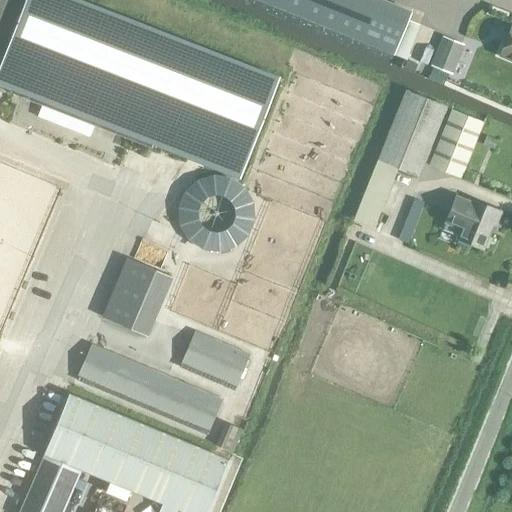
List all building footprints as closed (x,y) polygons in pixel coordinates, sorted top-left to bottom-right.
[(79,0),(0,0),(0,85),(11,89),(10,93),(151,148),(152,144),(240,178),(279,78),(79,0)] [(381,0),(257,0),(394,55),(411,12),(381,0)] [(511,24),(511,25),(500,55),(511,59),(511,24)] [(462,43),(443,36),(431,66),(450,73),(462,43)] [(404,90),(376,159),(375,158),(351,218),(371,226),(395,166),(415,174),(443,105),(404,90)] [(460,178),(483,122),(452,109),(429,165),(460,178)] [(446,222),(461,228),(458,236),(483,246),(493,222),(496,223),(501,210),(470,198),(470,200),(457,195),(446,222)] [(409,239),(425,200),(415,196),(400,235),(409,239)] [(186,252),(181,264),(175,261),(152,318),(186,332),(209,275),(207,274),(212,263),(186,252)] [(123,256),(101,315),(146,332),(168,273),(123,256)] [(193,333),(182,359),(237,382),(248,357),(193,333)] [(210,429),(223,397),(90,341),(77,373),(210,429)] [(208,511),(218,490),(204,484),(216,454),(68,393),(43,453),(184,511),(192,511),(194,507),(206,511),(208,511)] [(215,445),(233,453),(243,430),(225,422),(215,445)] [(63,511),(80,472),(40,455),(16,511),(63,511)]
